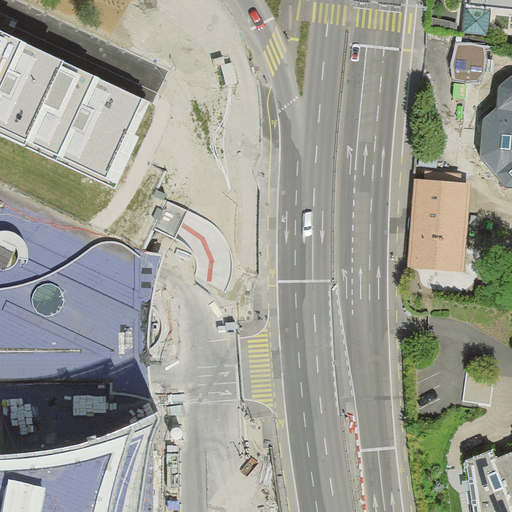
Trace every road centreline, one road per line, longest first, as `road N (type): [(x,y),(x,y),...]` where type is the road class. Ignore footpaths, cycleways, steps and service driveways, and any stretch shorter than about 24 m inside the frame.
road 1 (primary): [(365,364),(364,176),(383,0)]
road 2 (primary): [(249,0),(283,74),(306,180)]
road 3 (primary): [(306,180),(309,368)]
road 4 (primary): [(331,0),(306,180)]
road 5 (primary): [(381,511),(365,364)]
road 6 (primary): [(309,368),(327,511)]
